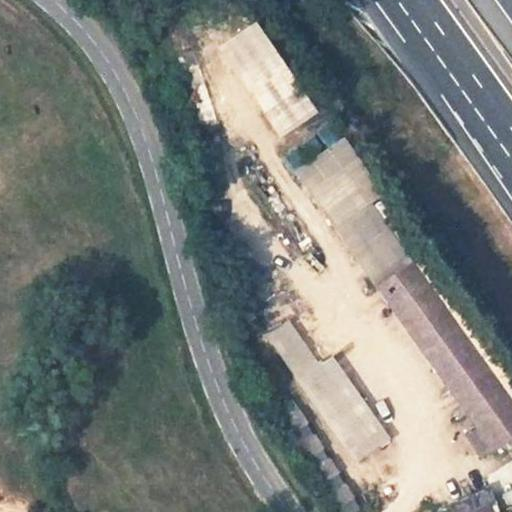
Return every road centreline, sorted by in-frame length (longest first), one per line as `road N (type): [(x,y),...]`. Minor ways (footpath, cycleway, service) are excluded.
road 1 (unclassified): [(280,511),(259,488),(206,385),(133,115),(95,41),(46,0)]
road 2 (motorway): [(410,0),(511,141)]
